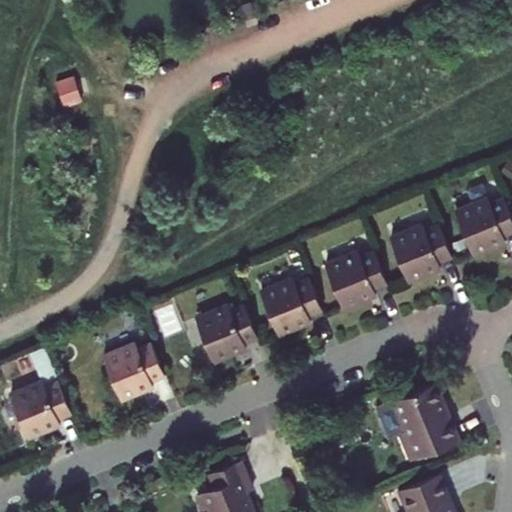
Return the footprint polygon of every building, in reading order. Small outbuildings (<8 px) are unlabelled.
[(505,234),(511,230),(511,212),(506,196),(492,202),(490,197),(457,210),(474,253),(495,244),(494,242),(506,237),(505,234)] [(440,260),(453,255),(440,223),(426,229),(424,224),(392,237),(409,279),(430,271),(429,269),(441,264),(440,260)] [(375,287),(389,282),(376,249),(361,255),(359,250),(327,263),(345,306),(365,297),(364,296),(377,291),(375,287)] [(310,314),(324,308),(311,276),(297,281),(295,276),(262,289),(280,333),(300,325),(299,323),(311,317),(310,314)] [(245,341),(259,335),(246,303),(231,309),(229,304),(197,317),(214,360),(235,351),(235,349),(247,344),(245,341)] [(153,379),(167,373),(154,342),(139,348),(136,342),(105,355),(122,398),(141,390),(140,389),(154,383),(153,379)] [(59,418),(74,412),(61,380),(45,386),(43,381),(11,394),(29,437),(50,428),(49,426),(60,422),(59,418)] [(416,458),(464,438),(453,412),(449,413),(444,400),(448,398),(440,380),(398,398),(411,428),(405,430),(416,458)] [(449,413),(453,412),(448,398),(444,400),(449,413)] [(255,487),(242,456),(214,468),(220,483),(216,484),(200,491),(207,507),(212,505),(215,511),(258,511),(249,490),(255,487)] [(216,484),(220,483),(214,468),(210,470),(216,484)] [(446,470),(403,488),(412,511),(460,511),(454,497),(456,496),(446,470)]
